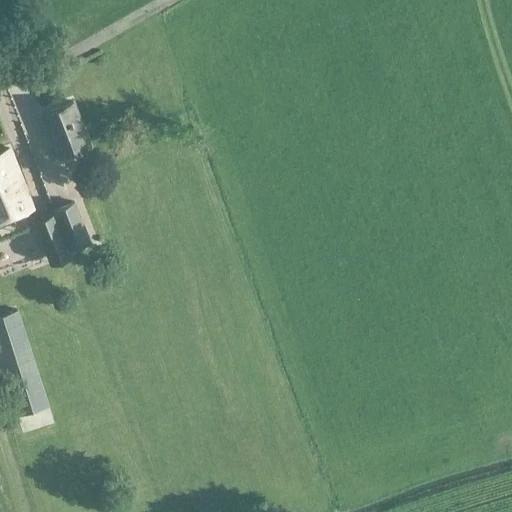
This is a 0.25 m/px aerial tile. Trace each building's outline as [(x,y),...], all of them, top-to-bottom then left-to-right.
[(89,144),(72,102),(42,114),(59,156),(89,144)] [(0,221),(32,209),(9,149),(0,152),(0,221)] [(84,180),(85,185),(90,187),(95,185),(97,181),(95,176),(91,174),(86,176),(84,180)] [(91,241),(75,200),(52,209),(54,213),(69,250),(70,249),(91,241)] [(69,250),(54,213),(33,221),(51,265),(73,256),(70,249),(69,250)] [(0,367),(15,415),(49,405),(19,309),(0,315),(0,367)]
